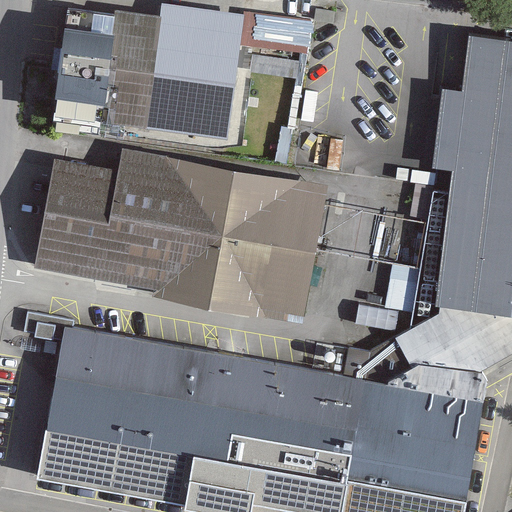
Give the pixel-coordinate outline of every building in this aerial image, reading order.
[(121,13),(62,5),(59,26),(51,91),(48,115),(107,122),(204,134),(218,25),(121,13)] [(244,6),(243,39),(312,43),(313,9),(244,6)] [(57,378),(48,429),(38,479),(221,511),(464,511),(466,504),(471,478),(485,403),(487,382),(482,372),(511,354),(511,41),(470,36),(463,92),(442,89),(432,169),(453,171),(435,307),(439,308),(439,314),(395,338),(412,369),(388,382),(388,386),(364,381),(66,328),(57,378)] [(253,63),(301,71),(305,48),(257,39),(253,63)] [(117,151),(114,168),(49,158),(29,277),(94,288),(147,296),(258,314),(304,322),(326,184),(280,177),(169,159),(117,151)] [(28,309),(26,331),(61,335),(63,313),(28,309)]
